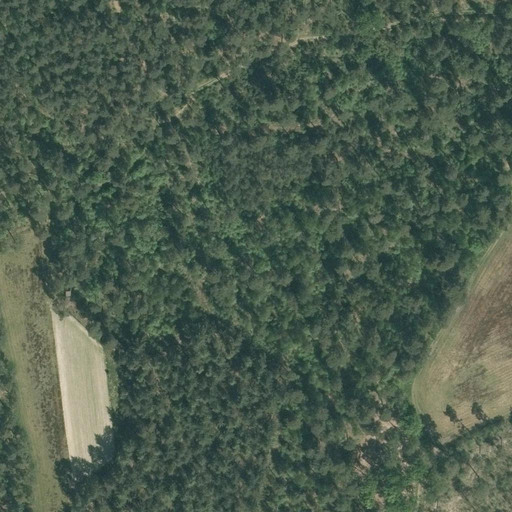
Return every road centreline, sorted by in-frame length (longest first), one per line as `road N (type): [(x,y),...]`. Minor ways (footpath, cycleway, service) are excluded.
road 1 (track): [(113,0),(157,99),(295,46),(511,14)]
road 2 (track): [(511,199),(411,370),(415,405),(437,442),(412,511)]
